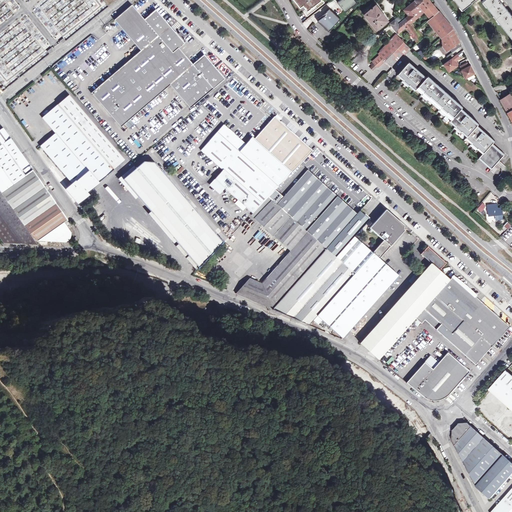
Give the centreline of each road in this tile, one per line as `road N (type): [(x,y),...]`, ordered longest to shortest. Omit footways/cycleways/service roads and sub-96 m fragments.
road 1 (residential): [(173,0),(511,302)]
road 2 (secondary): [(195,0),(511,281)]
road 3 (secondary): [(511,267),(209,0)]
road 4 (residential): [(93,244),(353,355),(430,415)]
road 5 (residential): [(281,0),(310,44),(445,160),(511,198)]
road 6 (residential): [(0,108),(93,244)]
road 7 (residential): [(125,0),(0,101)]
road 8 (residential): [(438,0),(511,133)]
